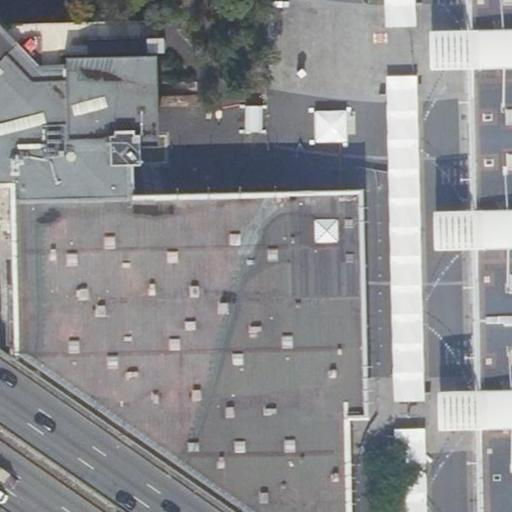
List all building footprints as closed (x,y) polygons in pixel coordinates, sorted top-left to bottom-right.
[(415,0),(385,0),(386,24),(416,24),(415,0)] [(511,511),(511,0),(461,0),(462,35),(470,35),(471,68),(463,68),(466,214),(475,214),(475,247),(468,248),(470,394),(478,393),(479,427),(472,427),(473,511),(511,511)] [(343,511),(341,413),(360,412),(353,191),(133,192),(134,62),(49,61),(0,14),(0,511),(343,511)] [(276,22),(275,73),(304,73),(305,23),(276,22)] [(418,75),(389,75),(397,401),(426,400),(418,75)] [(428,511),(427,427),(398,428),(399,511),(428,511)]
